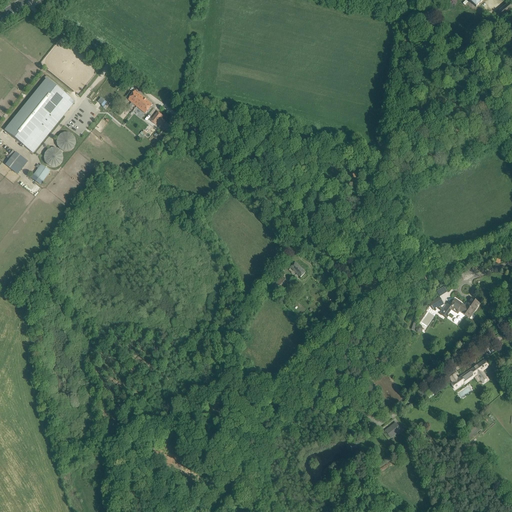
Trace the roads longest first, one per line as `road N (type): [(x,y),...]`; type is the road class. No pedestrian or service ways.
road 1 (track): [(449,264),(300,229),(205,137),(31,6)]
road 2 (residential): [(190,511),(311,355),(369,309),(449,264)]
road 3 (unknown): [(108,65),(30,166)]
